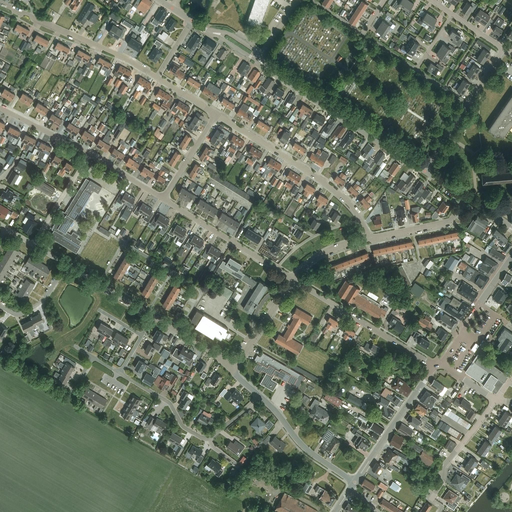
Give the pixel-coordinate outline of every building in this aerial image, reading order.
[(73,0),(70,6),(76,10),(81,0),(73,0)] [(120,0),(125,3),(123,7),(126,8),(126,9),(128,10),(132,5),(129,3),(131,0),(120,0)] [(137,1),(133,5),(145,13),(152,3),(151,2),(152,1),(149,0),(141,0),(140,2),(137,1)] [(254,0),(249,16),(248,20),(251,21),(250,23),(255,25),(256,23),(261,24),(269,0),(254,0)] [(351,0),(350,0),(349,1),(354,5),(354,4),(358,6),(356,10),(355,10),(361,14),(364,9),(359,5),(359,4),(356,2),(351,0)] [(358,0),(361,1),(359,4),(359,5),(364,9),(368,4),(362,0),(358,0)] [(396,0),(395,0),(392,6),(397,10),(400,6),(403,8),(408,0),(400,0),(399,2),(396,0)] [(408,0),(403,8),(406,10),(404,13),(408,16),(412,11),(410,9),(414,3),(408,0)] [(117,4),(112,1),(109,6),(113,9),(117,4)] [(79,16),(78,18),(85,22),(87,18),(92,21),(96,14),(92,12),(95,6),(90,3),(88,2),(79,16)] [(471,4),(467,2),(462,10),(467,14),(469,10),(472,12),(477,5),(472,2),(471,4)] [(475,11),(475,12),(477,13),(474,18),(476,20),(477,19),(479,21),(485,13),(482,11),(484,8),(479,5),(475,11)] [(352,7),(351,9),(354,12),(352,15),(358,19),(361,14),(355,10),(356,10),(352,7)] [(156,16),(151,23),(155,25),(157,26),(159,23),(160,24),(167,13),(166,12),(167,11),(163,9),(162,10),(160,9),(156,16)] [(482,23),(481,23),(484,25),(492,12),(490,11),(488,14),(485,13),(479,21),(482,23)] [(420,16),(417,22),(421,25),(423,22),(426,24),(432,16),(426,12),(422,18),(420,16)] [(10,17),(5,15),(5,16),(0,13),(0,21),(2,22),(3,19),(5,20),(6,18),(9,19),(10,17)] [(349,13),(348,14),(351,17),(348,21),(354,25),(358,19),(352,15),(349,13)] [(432,16),(426,24),(429,26),(427,29),(432,32),(435,27),(433,25),(437,19),(432,16)] [(493,24),(496,26),(493,31),(499,35),(502,30),(500,28),(504,21),(498,17),(493,24)] [(171,31),(177,22),(171,18),(165,27),(171,31)] [(111,26),(108,32),(113,36),(113,35),(118,27),(119,27),(116,25),(117,23),(113,20),(109,25),(111,26)] [(383,20),(379,25),(388,31),(390,28),(393,30),(396,25),(390,21),(389,24),(383,20)] [(15,29),(14,32),(16,33),(18,30),(21,32),(24,27),(18,23),(15,28),(15,29)] [(379,25),(376,30),(382,34),(380,37),(385,40),(389,36),(386,34),(388,31),(379,25)] [(24,27),(21,32),(25,34),(23,37),(25,38),(27,35),(30,30),(24,27)] [(118,27),(113,35),(118,38),(121,33),(124,34),(127,29),(125,28),(123,30),(118,27)] [(456,33),(452,30),(448,35),(454,39),(452,42),(459,46),(462,41),(458,38),(460,35),(461,34),(457,32),(456,33)] [(137,41),(136,40),(133,38),(136,34),(134,33),(131,37),(132,37),(128,44),(133,47),(137,41)] [(35,39),(33,42),(35,44),(37,40),(40,42),(43,37),(37,34),(34,39),(35,39)] [(194,49),(200,40),(201,38),(195,34),(193,37),(192,37),(187,45),(188,46),(186,49),(191,52),(193,49),(194,49)] [(410,35),(407,39),(410,41),(408,44),(416,50),(420,44),(414,41),(415,38),(410,35)] [(133,47),(138,51),(143,44),(138,41),(141,38),(139,36),(136,40),(137,41),(133,47)] [(43,37),(40,42),(44,44),(42,48),(44,49),(46,46),(47,46),(50,41),(43,37)] [(211,51),(216,44),(207,38),(202,45),(211,51)] [(155,47),(149,57),(156,61),(163,52),(158,49),(160,47),(162,43),(156,40),(154,43),(157,45),(156,47),(155,47)] [(56,47),(54,50),(56,51),(58,48),(62,50),(64,45),(58,42),(55,46),(56,47)] [(403,45),(400,50),(405,53),(407,51),(413,55),(416,50),(408,44),(406,47),(403,45)] [(443,44),(440,49),(448,54),(450,51),(453,53),(456,48),(450,45),(449,47),(443,44)] [(64,45),(62,50),(65,52),(64,55),(66,56),(67,53),(68,53),(71,48),(64,45)] [(209,54),(211,51),(202,45),(200,49),(209,54)] [(481,45),(479,47),(483,50),(480,54),(487,58),(490,53),(484,48),(481,45)] [(222,60),(227,53),(226,52),(227,51),(223,48),(222,50),(221,49),(217,56),(222,60)] [(77,54),(75,57),(77,59),(79,55),(82,57),(85,53),(79,49),(76,54),(77,54)] [(440,49),(436,54),(442,58),(440,60),(446,64),(449,59),(446,57),(448,54),(440,49)] [(85,53),(82,57),(86,59),(84,63),(86,64),(88,61),(89,61),(91,56),(85,53)] [(474,56),(473,57),(476,60),(477,59),(483,63),(487,58),(480,54),(477,58),(474,56)] [(204,64),(207,59),(202,56),(199,61),(204,64)] [(212,56),(205,66),(207,68),(214,58),(212,56)] [(97,62),(96,65),(98,66),(100,63),(103,65),(106,60),(100,57),(97,61),(97,62)] [(194,62),(186,57),(183,62),(191,67),(194,62)] [(106,60),(103,65),(107,67),(105,70),(107,71),(109,68),(112,64),(106,60)] [(243,63),(238,70),(245,76),(251,68),(249,67),(250,66),(244,61),(243,63)] [(471,61),(469,63),(473,65),(470,69),(476,73),(480,68),(474,64),(474,63),(471,61)] [(174,63),(172,66),(169,71),(175,75),(178,70),(180,66),(174,63)] [(431,71),(431,72),(434,74),(435,73),(438,70),(440,72),(443,67),(438,64),(436,66),(430,63),(427,68),(431,71)] [(84,76),(89,68),(85,65),(83,69),(80,67),(78,71),(81,73),(81,74),(84,76)] [(122,74),(126,68),(120,65),(117,71),(116,70),(113,74),(117,76),(119,73),(122,74)] [(122,74),(126,76),(124,80),(128,82),(132,75),(130,74),(131,72),(126,68),(122,74)] [(255,82),(260,74),(259,73),(260,72),(256,69),(256,70),(254,69),(249,78),(255,82)] [(464,71),(463,73),(466,75),(467,75),(473,79),(476,73),(470,69),(467,73),(464,71)] [(181,79),(185,74),(178,70),(175,75),(181,79)] [(189,76),(186,80),(192,84),(195,79),(194,79),(196,76),(192,74),(190,73),(189,76)] [(195,79),(192,84),(198,88),(201,83),(199,82),(196,80),(198,77),(197,77),(196,76),(194,79),(195,79)] [(460,76),(459,78),(463,80),(460,84),(466,89),(470,83),(464,79),(460,76)] [(142,86),(145,80),(140,77),(134,86),(137,88),(139,84),(142,86)] [(274,80),(269,77),(262,86),(259,89),(267,94),(274,83),(273,82),(274,80)] [(251,85),(246,92),(251,95),(261,81),(259,79),(253,86),(251,85)] [(145,80),(142,86),(145,88),(143,91),(147,94),(151,87),(149,86),(151,84),(145,80)] [(206,87),(212,90),(215,85),(210,82),(206,87)] [(123,84),(119,91),(123,93),(128,87),(123,84)] [(454,86),(453,88),(456,91),(457,90),(463,94),(466,89),(460,84),(457,89),(454,86)] [(221,89),(215,85),(212,90),(218,94),(221,89)] [(10,91),(6,97),(12,100),(15,94),(12,92),(14,90),(16,88),(13,86),(12,89),(10,91)] [(205,86),(202,92),(208,96),(212,90),(206,87),(205,86)] [(281,97),(284,92),(278,87),(274,93),(275,93),(273,96),(276,98),(278,95),(281,97)] [(5,88),(1,94),(6,97),(10,91),(8,90),(5,88)] [(161,98),(165,92),(159,89),(155,96),(157,98),(158,96),(161,98)] [(218,94),(212,90),(208,96),(214,100),(218,94)] [(23,92),(19,98),(25,102),(28,96),(26,94),(23,92)] [(161,98),(164,100),(160,105),(161,105),(160,108),(165,111),(166,108),(167,109),(170,104),(173,98),(170,96),(165,92),(161,98)] [(292,104),(296,97),(294,95),(295,94),(292,92),(291,93),(290,92),(285,100),(283,104),(285,105),(287,101),(292,104)] [(223,97),(220,102),(226,105),(229,101),(228,100),(224,98),(226,95),(224,94),(222,97),(223,97)] [(511,94),(488,129),(494,133),(493,135),(495,136),(498,133),(503,137),(509,129),(511,126),(511,125),(511,94)] [(28,96),(25,102),(30,105),(33,99),(30,97),(28,96)] [(229,101),(226,105),(232,109),(235,104),(230,102),(232,99),(230,97),(228,100),(229,101)] [(281,98),(276,106),(278,108),(284,100),(281,98)] [(263,106),(254,100),(252,102),(258,106),(256,109),(260,112),(263,106)] [(44,105),(40,111),(45,114),(49,108),(46,107),(47,104),(48,104),(49,102),(48,102),(46,101),(45,103),(44,105)] [(181,110),(184,104),(179,101),(177,104),(175,102),(170,110),(175,113),(178,109),(181,110)] [(38,102),(35,108),(40,111),(44,105),(41,103),(38,102)] [(242,117),(246,112),(249,106),(243,103),(236,114),(242,117)] [(301,117),(308,107),(303,103),(299,109),(301,111),(298,115),(301,117)] [(182,114),(185,115),(190,108),(184,104),(181,110),(183,112),(182,114)] [(63,106),(61,110),(54,123),(59,126),(63,120),(60,118),(63,112),(68,115),(71,111),(63,106)] [(308,107),(301,117),(304,119),(305,117),(305,116),(306,114),(309,116),(313,110),(308,107)] [(61,110),(59,109),(55,115),(52,113),(48,119),(54,123),(61,110)] [(249,121),(254,114),(252,113),(252,112),(248,109),(247,112),(246,112),(242,117),(249,121)] [(320,115),(320,116),(316,113),(312,120),(321,125),(325,118),(320,115)] [(71,131),(81,115),(81,114),(79,119),(76,117),(72,124),(69,122),(66,128),(71,131)] [(80,128),(77,127),(80,121),(82,122),(85,117),(81,115),(71,131),(76,135),(80,128)] [(189,117),(188,119),(192,121),(192,120),(199,125),(200,123),(202,119),(200,118),(195,115),(193,119),(189,117)] [(259,119),(256,124),(262,127),(264,123),(260,120),(262,117),(260,116),(258,119),(259,119)] [(329,134),(336,123),(335,122),(336,121),(332,118),(332,119),(330,118),(323,129),(329,134)] [(264,123),(262,127),(268,131),(270,127),(266,124),(268,121),(266,119),(264,123)] [(186,122),(185,124),(187,126),(186,128),(192,132),(194,129),(195,130),(199,125),(192,120),(192,121),(190,124),(186,122)] [(128,121),(124,127),(130,131),(134,125),(128,121)] [(340,137),(345,129),(344,129),(345,127),(341,125),(340,124),(331,137),(334,139),(336,135),(340,137)] [(86,139),(94,127),(91,125),(89,129),(89,128),(87,131),(85,130),(81,136),(86,139)] [(11,137),(16,129),(10,126),(7,132),(9,133),(7,138),(10,140),(11,137)] [(224,134),(227,137),(230,132),(223,129),(219,126),(214,134),(221,139),(222,137),(224,134)] [(96,136),(93,134),(96,128),(94,127),(86,139),(92,142),(96,136)] [(11,137),(10,140),(13,141),(14,139),(13,139),(15,136),(18,138),(21,132),(16,129),(11,137)] [(118,129),(113,136),(117,138),(122,131),(118,129)] [(286,129),(279,139),(285,143),(292,132),(286,129)] [(311,135),(316,138),(319,133),(314,130),(311,135)] [(159,131),(156,136),(161,139),(164,134),(159,131)] [(340,143),(337,146),(341,148),(342,146),(343,147),(346,142),(349,143),(349,144),(355,136),(354,135),(355,134),(350,131),(350,132),(349,131),(343,139),(340,143)] [(183,132),(182,134),(185,136),(183,140),(188,143),(192,137),(187,134),(186,134),(183,132)] [(25,149),(31,136),(26,134),(22,140),(25,141),(22,148),(25,149)] [(101,148),(109,136),(106,134),(103,140),(100,139),(96,145),(101,148)] [(214,134),(211,140),(212,141),(211,143),(216,147),(217,144),(220,140),(224,142),(225,140),(222,137),(221,139),(214,134)] [(226,152),(224,155),(226,157),(227,157),(230,152),(239,138),(233,135),(229,141),(233,143),(231,147),(230,146),(227,151),(226,152)] [(31,136),(25,149),(27,151),(30,144),(33,146),(37,139),(31,136)] [(108,143),(109,141),(111,137),(109,136),(101,148),(106,151),(110,145),(108,143)] [(227,157),(225,160),(228,162),(236,149),(236,148),(237,146),(240,148),(244,141),(239,138),(230,152),(227,157)] [(295,141),(292,146),(297,150),(300,145),(296,142),(298,139),(296,138),(294,141),(295,141)] [(125,142),(121,140),(119,143),(121,143),(117,149),(114,148),(111,153),(116,157),(125,142)] [(178,141),(177,143),(180,145),(179,146),(184,149),(188,143),(183,140),(181,143),(178,141)] [(40,157),(47,144),(41,141),(38,148),(40,149),(37,156),(40,157)] [(125,154),(122,152),(125,147),(127,148),(129,145),(125,142),(116,157),(121,160),(125,154)] [(300,145),(297,150),(303,153),(306,149),(302,146),(304,143),(302,142),(300,145)] [(16,146),(9,143),(7,148),(13,152),(16,146)] [(368,143),(360,154),(365,157),(367,159),(366,161),(370,164),(374,158),(370,156),(370,155),(371,155),(375,150),(373,148),(374,147),(368,143)] [(52,147),(47,144),(40,157),(43,159),(47,152),(49,153),(52,147)] [(207,146),(203,152),(208,155),(210,151),(213,153),(214,151),(211,149),(207,146)] [(253,156),(257,150),(252,146),(247,153),(253,156)] [(131,166),(140,151),(133,147),(130,152),(135,154),(132,159),(129,157),(126,163),(131,166)] [(172,152),(170,155),(172,157),(173,157),(177,159),(181,154),(176,151),(173,149),(172,151),(172,152)] [(312,153),(309,158),(315,162),(322,151),(318,149),(315,154),(312,153)] [(257,150),(253,156),(259,160),(263,153),(257,150)] [(322,151),(315,162),(321,166),(325,161),(329,154),(322,150),(322,151)] [(140,151),(131,166),(136,169),(143,158),(138,155),(140,151)] [(203,152),(199,158),(204,161),(207,162),(209,160),(206,158),(208,155),(203,152)] [(385,154),(381,152),(380,153),(379,152),(373,160),(372,162),(374,164),(375,162),(379,165),(385,157),(384,156),(385,154)] [(358,157),(355,154),(352,153),(349,158),(354,162),(358,157)] [(9,154),(5,160),(11,163),(15,157),(9,154)] [(59,164),(62,159),(56,154),(52,160),(53,160),(51,163),(54,165),(56,162),(59,164)] [(167,158),(166,160),(169,162),(174,165),(177,159),(173,157),(172,157),(170,160),(167,158)] [(272,168),(276,161),(270,158),(266,164),(272,168)] [(23,171),(26,165),(20,161),(16,166),(23,171)] [(70,171),(73,166),(67,161),(64,167),(62,170),(60,169),(58,173),(63,176),(66,172),(65,172),(67,169),(70,171)] [(158,163),(157,162),(154,161),(153,163),(151,166),(151,167),(149,169),(145,175),(151,178),(155,172),(152,171),(155,166),(156,167),(158,163)] [(268,175),(270,171),(272,168),(266,164),(267,162),(266,161),(263,166),(266,168),(261,176),(265,178),(268,175)] [(272,168),(274,169),(277,171),(281,165),(276,161),(272,168)] [(219,168),(210,162),(207,166),(217,172),(219,168)] [(386,180),(390,182),(401,167),(400,166),(400,165),(396,162),(396,163),(395,162),(388,172),(391,174),(386,180)] [(196,163),(192,169),(197,172),(199,169),(202,170),(204,169),(201,166),(196,163)] [(145,175),(149,169),(144,166),(140,172),(145,175)] [(162,184),(170,171),(162,166),(160,169),(161,170),(158,174),(159,175),(156,180),(162,184)] [(379,166),(373,175),(377,177),(383,169),(379,166)] [(511,168),(482,172),(481,171),(480,172),(482,172),(483,181),(482,183),(483,182),(511,179),(511,168)] [(192,169),(189,175),(194,178),(197,179),(198,177),(195,175),(197,172),(192,169)] [(18,185),(20,181),(17,179),(20,174),(13,170),(7,180),(14,184),(14,183),(18,185)] [(290,170),(286,177),(291,180),(295,173),(290,170)] [(337,174),(333,179),(337,182),(344,173),(342,172),(339,176),(337,174)] [(291,180),(289,183),(293,185),(293,184),(294,182),(297,183),(301,177),(295,173),(291,180)] [(344,173),(337,182),(342,185),(345,181),(343,179),(346,175),(344,173)] [(401,179),(397,185),(396,184),(393,188),(398,191),(400,188),(404,191),(407,187),(408,188),(415,177),(410,174),(405,182),(401,179)] [(270,183),(274,186),(279,179),(274,176),(270,183)] [(39,178),(35,185),(51,195),(56,189),(39,178)] [(54,230),(50,236),(77,253),(81,245),(79,244),(82,241),(77,237),(72,234),(67,231),(74,219),(76,220),(93,192),(92,192),(93,190),(98,193),(102,187),(90,180),(89,180),(86,178),(85,180),(79,189),(76,194),(78,195),(74,200),(73,199),(72,200),(71,202),(73,203),(70,208),(68,207),(65,212),(62,211),(54,225),(52,229),(54,230)] [(415,188),(412,192),(416,194),(412,199),(416,202),(423,192),(420,191),(424,185),(419,181),(414,187),(415,188)] [(188,191),(187,190),(183,188),(186,184),(184,182),(181,187),(182,187),(178,193),(184,197),(188,191)] [(196,183),(194,182),(193,182),(190,186),(187,190),(188,191),(184,197),(190,200),(194,194),(190,192),(194,185),(195,185),(196,183)] [(351,185),(347,189),(350,193),(358,185),(356,183),(353,187),(351,185)] [(295,185),(291,192),(295,194),(299,188),(295,185)] [(358,185),(350,193),(354,196),(358,192),(356,190),(360,186),(358,185)] [(311,186),(305,195),(307,196),(310,192),(312,194),(315,188),(311,186)] [(420,203),(424,198),(429,201),(431,198),(430,197),(432,194),(431,193),(432,191),(429,189),(428,190),(426,189),(421,196),(417,201),(420,203)] [(10,190),(8,193),(4,191),(3,191),(2,193),(2,194),(1,197),(10,202),(12,199),(15,200),(19,195),(10,190)] [(126,203),(131,195),(126,192),(123,196),(121,195),(117,201),(122,204),(123,201),(126,203)] [(200,198),(196,204),(202,208),(206,201),(205,201),(202,199),(204,195),(202,194),(200,198)] [(131,195),(126,203),(128,204),(126,208),(128,209),(135,198),(131,195)] [(206,201),(202,208),(208,211),(212,205),(211,205),(207,203),(211,196),(209,195),(209,196),(208,198),(205,201),(206,201)] [(363,197),(359,201),(362,205),(370,197),(369,195),(365,199),(363,197)] [(324,196),(318,206),(320,207),(323,203),(325,204),(328,199),(324,196)] [(370,197),(362,205),(366,208),(370,204),(369,203),(372,199),(370,197)] [(212,205),(208,211),(214,215),(218,209),(213,206),(216,202),(214,201),(211,205),(212,205)] [(444,213),(449,206),(443,201),(438,208),(436,211),(440,214),(442,211),(444,213)] [(143,213),(148,206),(143,203),(140,207),(138,205),(133,212),(138,215),(140,212),(143,213)] [(0,205),(0,214),(4,217),(5,218),(6,218),(8,218),(8,217),(10,214),(10,215),(12,212),(8,210),(0,205)] [(143,218),(148,222),(153,214),(150,213),(152,208),(148,206),(143,213),(145,215),(143,218)] [(419,220),(417,212),(419,212),(422,208),(419,206),(412,208),(413,213),(411,214),(413,221),(419,220)] [(222,212),(218,218),(224,222),(228,215),(227,215),(223,213),(226,208),(224,207),(221,211),(222,212)] [(396,217),(396,220),(397,220),(398,224),(404,223),(403,216),(406,215),(404,208),(398,210),(399,216),(396,216),(396,217)] [(336,221),(340,215),(334,211),(334,212),(332,210),(330,214),(332,215),(330,218),(336,221)] [(13,211),(10,216),(16,219),(19,214),(13,211)] [(228,215),(224,222),(230,225),(234,219),(233,219),(233,218),(229,216),(232,212),(230,211),(227,215),(228,215)] [(35,217),(28,213),(26,216),(29,218),(26,224),(25,224),(23,227),(23,228),(31,233),(34,227),(35,228),(38,223),(33,220),(35,217)] [(160,224),(165,216),(160,213),(158,217),(157,216),(155,216),(151,223),(155,226),(157,222),(160,224)] [(316,229),(320,222),(318,220),(319,217),(314,214),(311,219),(313,220),(310,225),(316,229)] [(467,228),(479,236),(488,222),(477,214),(474,220),(473,219),(467,228)] [(234,219),(230,225),(236,229),(240,223),(235,220),(237,216),(235,215),(233,218),(233,219),(234,219)] [(375,226),(382,225),(380,215),(376,216),(376,219),(374,220),(375,226)] [(167,223),(170,219),(165,216),(160,224),(163,226),(161,228),(166,231),(169,225),(167,223)] [(293,233),(295,235),(300,238),(303,232),(300,230),(302,228),(297,225),(295,223),(293,227),(296,228),(293,233)] [(177,235),(182,227),(177,224),(175,228),(172,227),(169,233),(174,236),(175,234),(177,235)] [(109,236),(111,233),(100,226),(98,230),(109,236)] [(182,227),(177,235),(180,236),(178,240),(182,242),(187,235),(184,234),(187,230),(182,227)] [(250,239),(257,228),(256,227),(253,231),(248,228),(244,234),(248,236),(247,238),(250,239)] [(257,228),(250,239),(253,241),(254,240),(258,242),(262,236),(257,233),(259,229),(257,228)] [(496,229),(492,233),(496,237),(493,240),(495,242),(496,241),(498,239),(497,238),(501,233),(496,229)] [(457,231),(451,233),(452,238),(457,237),(458,240),(460,240),(459,236),(458,237),(457,231)] [(451,233),(444,234),(445,239),(446,239),(450,238),(451,242),(453,242),(453,241),(452,238),(451,233)] [(498,239),(496,241),(501,246),(502,245),(506,240),(508,239),(501,233),(497,238),(498,239)] [(444,234),(438,235),(439,241),(444,240),(444,243),(446,243),(447,243),(446,239),(445,239),(444,234)] [(194,245),(199,238),(195,235),(192,239),(190,238),(185,245),(190,248),(192,244),(194,245)] [(438,235),(431,237),(432,242),(433,242),(437,241),(438,245),(440,244),(439,241),(438,235)] [(287,244),(289,241),(281,236),(276,244),(269,240),(267,244),(272,247),(270,250),(273,252),(272,253),(275,255),(276,253),(277,254),(281,248),(279,247),(282,242),(287,244)] [(431,237),(425,238),(426,244),(431,243),(431,246),(434,246),(433,242),(432,242),(431,237)] [(197,251),(199,252),(200,253),(204,246),(201,245),(204,241),(199,238),(194,245),(199,248),(197,251)] [(425,238),(418,240),(419,245),(424,244),(425,247),(427,247),(426,244),(425,238)] [(139,240),(136,245),(139,247),(140,246),(144,248),(146,245),(142,243),(143,243),(139,240)] [(504,247),(502,250),(506,253),(511,244),(508,242),(507,241),(506,240),(502,245),(504,247)] [(412,241),(406,242),(407,248),(411,247),(414,256),(417,256),(416,251),(415,251),(415,250),(414,250),(413,246),(412,241)] [(406,242),(399,244),(400,249),(401,249),(405,248),(406,252),(408,251),(407,248),(406,242)] [(401,249),(400,249),(399,244),(393,245),(394,251),(394,250),(398,250),(399,253),(401,252),(401,249)] [(202,255),(207,258),(209,255),(211,256),(212,256),(216,248),(212,245),(209,249),(209,250),(206,249),(202,255)] [(394,250),(394,251),(393,245),(386,246),(387,252),(388,252),(392,251),(393,254),(395,254),(394,250)] [(10,246),(7,251),(15,255),(16,255),(18,252),(20,253),(21,251),(19,250),(18,250),(10,246)] [(386,246),(380,248),(381,253),(386,252),(387,260),(390,260),(388,252),(387,252),(386,246)] [(212,256),(211,256),(214,258),(216,259),(221,251),(216,248),(212,256)] [(380,248),(373,249),(374,255),(379,254),(381,264),(383,263),(381,253),(380,248)] [(490,254),(502,261),(505,256),(492,248),(488,253),(490,254)] [(7,251),(4,256),(12,261),(13,260),(15,257),(17,259),(18,256),(16,255),(15,255),(7,251)] [(367,253),(361,255),(363,260),(368,258),(369,262),(370,264),(372,264),(371,261),(370,257),(369,257),(367,253)] [(454,264),(457,258),(450,254),(444,264),(451,269),(454,264)] [(470,256),(467,261),(471,264),(475,257),(471,254),(470,256)] [(126,255),(123,260),(129,264),(132,259),(126,255)] [(365,263),(363,260),(361,255),(355,257),(357,262),(361,261),(362,264),(365,263)] [(4,256),(1,261),(9,266),(10,265),(11,262),(14,264),(15,262),(13,260),(12,261),(4,256)] [(30,256),(25,264),(29,266),(28,269),(30,270),(31,267),(36,259),(30,256)] [(493,269),(495,271),(498,266),(496,265),(497,263),(486,256),(483,261),(479,268),(478,269),(489,276),(493,269)] [(165,257),(163,261),(169,265),(172,261),(165,257)] [(223,260),(217,270),(221,272),(223,268),(239,278),(240,277),(242,278),(241,280),(245,274),(238,270),(242,264),(230,257),(227,262),(223,260)] [(357,262),(355,257),(348,259),(350,265),(351,265),(355,263),(356,266),(358,266),(358,265),(357,262)] [(465,270),(462,275),(483,287),(489,278),(485,275),(485,274),(481,272),(480,273),(468,265),(457,258),(454,264),(458,266),(465,270)] [(36,259),(31,267),(34,269),(33,271),(35,273),(36,271),(36,270),(41,262),(36,259)] [(352,268),(351,265),(350,265),(348,259),(342,262),(344,267),(345,267),(349,265),(350,268),(352,268)] [(123,260),(120,265),(126,269),(129,264),(123,260)] [(1,261),(0,262),(0,267),(6,271),(8,268),(11,269),(12,267),(10,265),(9,266),(1,261)] [(36,270),(36,271),(39,272),(38,275),(40,276),(42,274),(41,274),(46,265),(41,262),(36,270)] [(212,262),(208,269),(212,271),(216,265),(212,262)] [(344,267),(342,262),(336,264),(338,269),(339,269),(343,268),(346,275),(348,275),(345,267),(344,267)] [(340,272),(339,269),(338,269),(336,264),(330,266),(332,272),(336,270),(338,273),(340,272)] [(41,274),(42,274),(45,276),(43,278),(46,279),(47,277),(51,268),(46,265),(41,274)] [(120,265),(117,271),(123,274),(126,269),(120,265)] [(0,267),(0,274),(3,276),(5,273),(8,274),(9,272),(6,271),(0,267)] [(117,271),(114,276),(120,279),(123,274),(117,271)] [(150,273),(149,276),(151,277),(157,280),(160,275),(154,272),(153,275),(150,273)] [(511,289),(511,276),(506,273),(501,281),(504,282),(503,283),(511,289)] [(245,274),(241,280),(251,285),(250,287),(254,289),(243,308),(252,313),(268,286),(265,284),(265,283),(264,282),(263,283),(260,281),(259,282),(245,274)] [(151,277),(148,282),(154,286),(157,280),(151,277)] [(22,281),(21,283),(23,284),(24,284),(32,289),(35,283),(27,278),(24,282),(22,281)] [(448,278),(442,286),(453,293),(453,292),(471,304),(475,298),(475,297),(478,292),(473,289),(473,288),(463,281),(460,287),(458,286),(458,285),(448,278)] [(360,288),(346,279),(337,293),(352,302),(378,318),(380,315),(383,317),(387,310),(388,309),(385,307),(384,308),(381,307),(381,308),(378,307),(380,304),(362,293),(361,294),(358,292),(360,288)] [(148,282),(145,287),(151,291),(154,286),(148,282)] [(419,296),(424,288),(415,282),(410,290),(419,296)] [(19,286),(18,288),(20,290),(20,289),(29,294),(32,289),(24,284),(23,284),(21,287),(19,286)] [(175,284),(172,289),(178,293),(181,288),(175,284)] [(145,287),(142,292),(148,296),(151,291),(145,287)] [(16,291),(15,293),(17,295),(17,294),(26,299),(29,294),(20,289),(20,290),(18,293),(16,291)] [(172,289),(169,294),(175,298),(178,293),(172,289)] [(501,303),(507,295),(499,290),(493,298),(494,298),(493,299),(494,302),(497,301),(497,300),(501,303)] [(169,294),(166,300),(172,303),(175,298),(169,294)] [(466,312),(470,305),(463,300),(461,302),(454,298),(451,303),(456,307),(457,305),(459,307),(466,312)] [(169,308),(172,303),(166,300),(163,305),(164,306),(163,309),(167,311),(168,311),(169,310),(169,308)] [(398,308),(402,311),(406,304),(402,301),(398,308)] [(466,312),(459,307),(457,309),(455,308),(455,307),(449,303),(445,309),(454,316),(455,315),(461,319),(466,312)] [(292,318),(294,319),(283,336),(279,334),(275,340),(298,354),(303,345),(292,338),(302,321),(308,324),(312,316),(297,307),(292,315),(293,316),(292,318)] [(195,323),(193,326),(213,338),(215,335),(222,339),(223,336),(225,338),(229,332),(227,330),(228,328),(204,313),(203,314),(197,310),(191,320),(195,323)] [(39,314),(35,316),(42,329),(44,328),(41,323),(44,321),(40,312),(38,313),(39,314)] [(458,322),(453,319),(445,313),(443,315),(440,313),(436,320),(446,327),(448,327),(452,330),(458,322)] [(421,317),(430,323),(432,320),(423,314),(421,317)] [(30,317),(31,318),(35,326),(37,324),(40,330),(42,329),(35,316),(32,317),(32,316),(30,317)] [(335,327),(339,321),(330,316),(326,321),(329,322),(326,327),(330,329),(333,325),(335,327)] [(400,331),(404,326),(397,321),(398,319),(393,316),(389,322),(392,323),(393,323),(395,324),(393,327),(400,331)] [(433,325),(430,323),(421,317),(417,322),(430,330),(433,325)] [(30,320),(26,322),(33,335),(35,334),(33,329),(35,328),(35,326),(31,318),(29,319),(30,320)] [(23,322),(21,323),(26,332),(28,331),(31,336),(33,335),(26,322),(23,323),(23,322)] [(102,335),(107,326),(101,322),(97,329),(100,331),(99,333),(102,335)] [(102,340),(104,336),(105,334),(109,336),(113,329),(107,326),(102,335),(99,339),(102,340)] [(352,337),(355,332),(347,326),(344,331),(346,333),(343,337),(347,340),(350,335),(352,337)] [(443,340),(448,333),(440,327),(436,332),(439,334),(437,336),(443,340)] [(511,333),(504,328),(498,337),(498,338),(500,339),(496,344),(506,351),(510,346),(509,345),(511,340),(511,333)] [(165,341),(168,336),(163,333),(157,329),(153,337),(159,341),(161,337),(163,338),(163,339),(165,341)] [(416,331),(413,336),(416,338),(415,340),(418,342),(426,347),(430,342),(422,337),(421,337),(418,335),(419,333),(416,331)] [(116,346),(123,335),(117,332),(113,339),(116,341),(114,344),(116,346)] [(123,335),(116,346),(119,347),(121,343),(124,346),(128,339),(123,335)] [(112,341),(106,338),(103,345),(108,348),(112,341)] [(158,350),(161,346),(155,342),(153,345),(149,343),(145,350),(151,354),(154,348),(158,350)] [(376,352),(380,347),(373,343),(371,346),(369,345),(370,344),(367,342),(363,348),(368,351),(370,348),(376,352)] [(184,358),(188,350),(183,347),(181,350),(176,347),(172,355),(182,361),(184,358)] [(162,348),(159,354),(166,358),(170,352),(162,348)] [(188,350),(184,358),(186,359),(185,362),(190,365),(193,360),(190,358),(193,353),(188,350)] [(257,363),(254,369),(260,372),(262,370),(267,372),(260,383),(273,391),(278,382),(272,379),(275,374),(294,385),(300,374),(263,352),(260,357),(257,355),(255,360),(256,362),(257,363)] [(496,393),(508,375),(479,355),(467,373),(496,393)] [(75,367),(71,364),(72,361),(67,358),(65,361),(67,361),(65,364),(60,362),(59,364),(71,371),(73,368),(74,369),(75,367)] [(146,368),(148,365),(145,364),(145,363),(139,360),(135,367),(141,371),(143,367),(146,368)] [(201,361),(200,363),(196,369),(201,372),(206,364),(201,361)] [(319,382),(321,379),(290,363),(289,365),(319,382)] [(58,365),(63,368),(61,371),(62,372),(70,376),(71,375),(70,374),(71,371),(59,364),(58,365)] [(155,366),(154,369),(152,371),(153,372),(152,375),(155,377),(160,369),(155,366)] [(56,371),(55,373),(68,381),(69,378),(70,378),(71,377),(70,376),(62,372),(61,374),(56,371)] [(55,373),(54,375),(58,378),(57,381),(66,386),(67,385),(66,384),(68,381),(55,373)] [(144,376),(143,378),(145,379),(152,383),(155,378),(147,373),(144,376)] [(158,375),(154,382),(158,385),(164,389),(167,384),(168,385),(170,382),(174,384),(178,377),(172,373),(171,375),(168,379),(164,376),(163,376),(162,378),(158,375)] [(216,385),(222,377),(216,373),(211,379),(208,377),(204,383),(208,385),(210,381),(216,385)] [(393,384),(391,386),(394,388),(400,393),(401,392),(407,396),(410,391),(408,390),(410,386),(407,384),(407,383),(398,377),(393,384)] [(440,392),(444,386),(434,379),(430,384),(436,388),(436,390),(440,392)] [(87,388),(82,396),(86,398),(85,400),(84,401),(86,403),(88,400),(87,399),(92,391),(87,388)] [(237,403),(243,397),(239,394),(240,394),(235,389),(232,393),(229,391),(224,397),(228,401),(231,398),(237,403)] [(183,398),(179,404),(187,409),(188,409),(190,407),(189,406),(187,405),(191,399),(193,397),(193,395),(184,390),(180,396),(183,398)] [(435,403),(439,397),(432,393),(427,390),(423,395),(435,403)] [(92,391),(87,399),(88,400),(91,401),(89,405),(91,406),(93,403),(92,402),(97,394),(92,391)] [(327,391),(324,397),(338,406),(342,400),(327,391)] [(388,395),(386,397),(391,401),(399,406),(403,399),(395,394),(393,396),(392,396),(388,393),(388,395)] [(92,402),(93,403),(96,404),(94,407),(96,408),(96,409),(98,406),(97,405),(102,397),(97,394),(92,402)] [(356,398),(349,394),(346,399),(353,403),(356,398)] [(133,395),(130,400),(138,404),(141,399),(133,395)] [(304,395),(300,401),(306,405),(310,399),(304,395)] [(431,408),(435,403),(423,395),(419,399),(425,404),(425,403),(431,408)] [(381,396),(377,402),(381,404),(383,406),(380,409),(382,410),(380,412),(389,418),(395,410),(387,405),(389,402),(381,396)] [(97,405),(98,406),(101,407),(99,411),(101,412),(103,408),(102,408),(104,408),(105,406),(104,405),(107,400),(102,397),(97,405)] [(325,422),(330,414),(317,406),(320,401),(315,398),(310,407),(313,409),(310,413),(325,422)] [(357,398),(354,403),(361,407),(364,402),(357,398)] [(467,411),(471,405),(463,399),(461,402),(456,398),(453,403),(458,407),(459,405),(467,411)] [(130,400),(127,405),(135,409),(137,410),(138,408),(137,407),(138,404),(130,400)] [(446,400),(442,406),(446,408),(450,403),(446,400)] [(416,408),(415,409),(419,413),(419,414),(421,416),(420,417),(421,417),(427,421),(429,418),(423,415),(427,409),(418,403),(418,404),(417,403),(415,406),(416,407),(415,407),(416,408)] [(132,414),(135,409),(127,405),(124,409),(132,414)] [(197,420),(200,421),(205,425),(207,421),(210,423),(213,419),(210,417),(209,418),(200,412),(202,409),(199,407),(195,414),(199,416),(197,420)] [(503,407),(501,409),(505,412),(502,415),(502,416),(508,420),(511,415),(506,411),(506,410),(503,407)] [(132,414),(124,409),(121,414),(132,421),(135,416),(132,414)] [(471,409),(466,416),(472,420),(477,413),(471,409)] [(427,429),(432,433),(430,435),(435,439),(441,430),(436,427),(435,426),(432,424),(427,421),(421,417),(419,419),(410,413),(406,419),(417,427),(419,425),(426,430),(427,429)] [(499,413),(498,415),(501,417),(498,421),(504,425),(508,420),(502,416),(502,415),(499,413)] [(156,419),(154,418),(151,416),(145,426),(150,429),(151,428),(153,424),(158,427),(156,429),(160,432),(166,423),(157,418),(156,419)] [(269,419),(265,423),(258,416),(251,424),(259,432),(266,424),(267,426),(266,427),(269,429),(274,423),(269,419)] [(373,431),(373,430),(374,430),(380,434),(384,427),(374,420),(370,426),(371,427),(370,428),(368,427),(370,428),(373,431)] [(492,422),(491,424),(494,426),(492,430),(498,435),(502,429),(496,425),(492,422)] [(408,437),(413,430),(401,423),(397,430),(408,437)] [(368,446),(371,442),(367,439),(367,438),(362,435),(356,431),(358,429),(355,427),(351,432),(354,434),(355,433),(358,435),(353,443),(359,447),(359,446),(365,450),(368,446)] [(379,434),(373,430),(373,431),(370,428),(368,427),(367,429),(372,433),(370,436),(376,440),(379,434)] [(489,427),(487,429),(491,432),(488,436),(494,440),(498,435),(492,430),(489,427)] [(328,428),(321,438),(326,441),(322,446),(326,448),(333,453),(341,441),(330,434),(332,431),(328,428)] [(177,444),(181,437),(173,432),(168,439),(177,444)] [(395,433),(389,442),(399,449),(401,445),(400,444),(401,442),(402,441),(404,438),(401,436),(400,437),(395,433)] [(268,435),(262,442),(265,444),(271,437),(268,435)] [(280,451),(286,444),(282,441),(282,442),(275,436),(270,442),(280,451)] [(482,437),(481,439),(484,441),(482,444),(482,445),(488,449),(491,444),(485,440),(486,440),(482,437)] [(236,445),(233,443),(230,441),(226,446),(235,453),(238,449),(241,451),(244,446),(239,442),(236,445)] [(412,442),(410,445),(409,447),(420,454),(417,460),(429,467),(435,457),(423,450),(424,449),(412,442)] [(479,442),(477,444),(481,446),(478,451),(484,455),(488,449),(482,445),(482,444),(479,442)] [(179,445),(175,453),(179,455),(183,448),(179,445)] [(203,450),(200,449),(199,448),(198,449),(193,445),(189,452),(198,457),(196,461),(200,463),(203,457),(200,455),(203,450)] [(392,451),(389,449),(386,454),(395,460),(398,454),(392,451)] [(468,453),(467,455),(470,458),(468,462),(474,466),(478,461),(471,457),(472,456),(468,453)] [(387,462),(392,464),(395,460),(386,454),(383,459),(387,462)] [(243,464),(247,458),(243,455),(239,462),(243,464)] [(216,472),(215,473),(219,476),(223,471),(219,468),(222,464),(218,462),(217,462),(212,458),(207,465),(216,472)] [(483,460),(480,464),(486,469),(489,464),(483,460)] [(376,461),(371,468),(379,474),(382,470),(379,469),(381,466),(385,469),(387,466),(381,461),(379,463),(376,461)] [(461,463),(460,465),(464,468),(464,467),(470,471),(474,466),(468,462),(465,466),(461,463)] [(459,488),(463,482),(466,485),(470,479),(463,474),(461,477),(457,474),(451,482),(459,488)] [(371,491),(375,485),(365,478),(360,485),(371,491)] [(393,481),(389,487),(396,491),(396,490),(399,486),(393,481)] [(307,482),(302,489),(307,493),(312,485),(307,482)] [(330,505),(336,496),(331,493),(318,485),(315,490),(321,494),(319,498),(330,505)] [(456,503),(460,496),(449,489),(447,493),(447,492),(443,498),(447,501),(447,500),(449,501),(447,505),(454,509),(457,503),(456,503)] [(316,511),(317,511),(284,493),(274,511),(316,511)] [(383,498),(379,504),(386,508),(390,503),(383,498)] [(427,502),(422,509),(426,511),(427,511),(432,505),(427,502)] [(361,511),(360,511),(361,511),(348,503),(343,510),(347,511),(361,511)] [(390,503),(386,508),(391,511),(393,511),(397,508),(390,503)]
